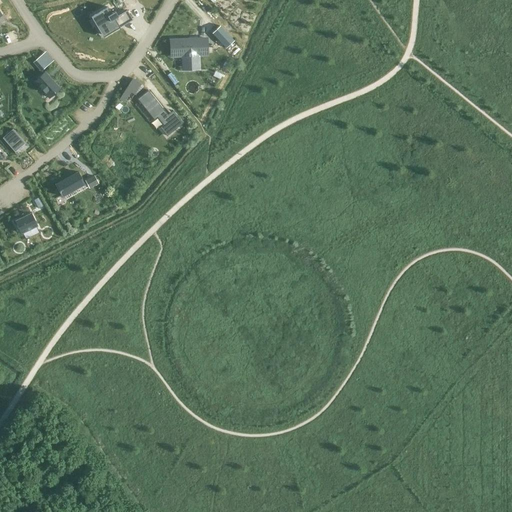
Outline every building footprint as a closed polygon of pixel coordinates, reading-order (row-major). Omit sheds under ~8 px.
[(107,6),(90,16),(101,36),(131,20),(126,10),(117,16),(114,11),(110,13),(107,6)] [(226,48),(234,41),(220,26),(212,33),(226,48)] [(171,56),(182,56),(183,63),(199,62),(198,55),(207,55),(206,39),(170,40),(171,56)] [(37,58),(33,62),(41,72),(45,67),(37,58)] [(44,72),(35,81),(49,98),(59,89),(44,72)] [(135,78),(120,96),(124,100),(132,90),(136,93),(143,84),(135,78)] [(148,90),(137,99),(154,120),(159,116),(165,123),(160,127),(167,136),(183,123),(176,115),(171,119),(148,90)] [(13,129),(3,138),(15,152),(25,143),(13,129)] [(78,172),(55,185),(62,196),(84,184),(78,172)] [(85,181),(89,188),(97,183),(93,176),(85,181)] [(39,197),(34,200),(38,209),(44,206),(39,197)] [(15,221),(21,233),(37,225),(31,214),(15,221)]
